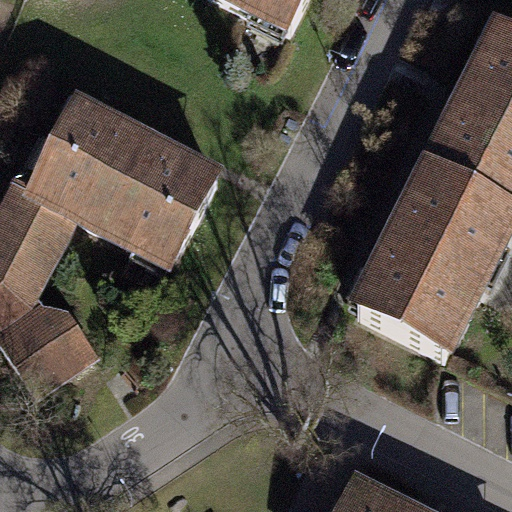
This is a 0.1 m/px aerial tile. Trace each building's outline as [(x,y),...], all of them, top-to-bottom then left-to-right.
[(200,0),(282,40),(302,0),(200,0)] [(383,259),(351,321),(437,364),(511,216),(511,52),(492,42),(464,98),(383,259)] [(65,114),(22,196),(20,199),(66,223),(164,274),(209,189),(138,152),(65,114)] [(26,302),(66,223),(20,199),(22,196),(8,189),(0,204),(0,361),(28,403),(89,363),(60,324),(39,319),(26,302)] [(388,511),(355,495),(345,511),(388,511)]
